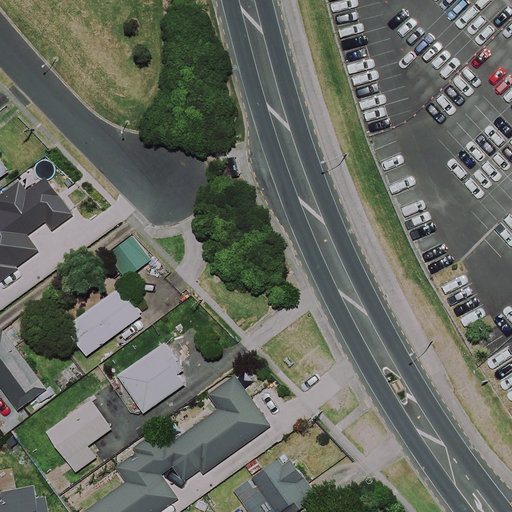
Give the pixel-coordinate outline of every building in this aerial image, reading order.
[(0,177),(9,170),(0,158),(0,177)] [(0,274),(40,245),(9,204),(0,210),(0,274)] [(150,260),(133,238),(109,257),(127,279),(150,260)] [(143,316),(122,288),(69,327),(89,355),(143,316)] [(49,389),(6,330),(0,334),(0,382),(20,410),(49,389)] [(191,381),(166,344),(120,376),(145,412),(191,381)] [(167,449),(158,437),(156,434),(134,450),(136,453),(117,467),(128,482),(86,511),(162,511),(179,500),(162,477),(175,468),(186,483),(200,472),(203,477),(271,428),(235,378),(207,397),(218,412),(167,449)] [(141,408),(121,380),(49,432),(77,472),(97,457),(89,446),(141,408)] [(296,511),(318,498),(292,458),(272,472),(269,466),(233,490),(248,511),(296,511)] [(0,511),(49,511),(44,483),(0,491),(0,511)]
